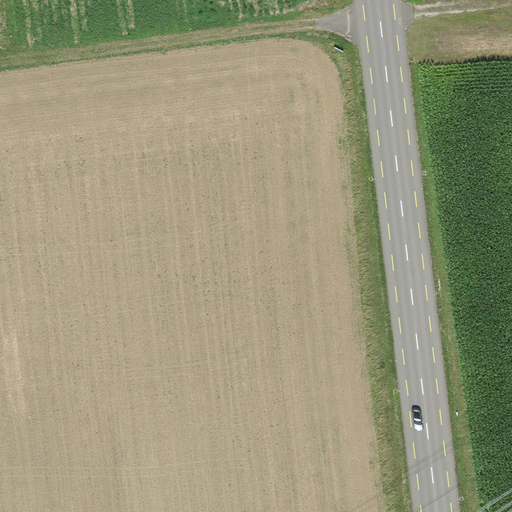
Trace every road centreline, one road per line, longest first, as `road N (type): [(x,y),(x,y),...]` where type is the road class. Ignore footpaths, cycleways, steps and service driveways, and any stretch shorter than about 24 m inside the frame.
road 1 (track): [(511,7),(382,29),(329,28),(0,66)]
road 2 (secondary): [(378,0),(437,511)]
